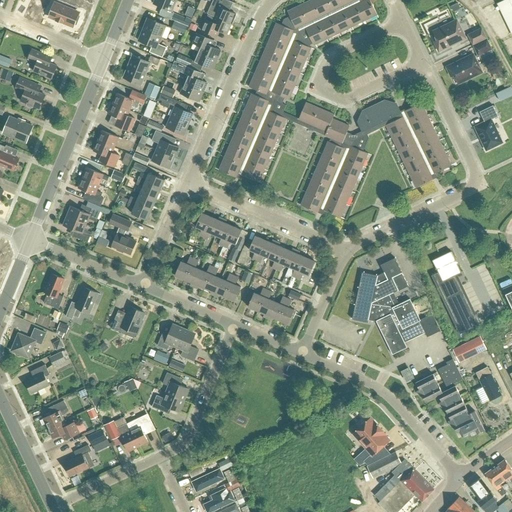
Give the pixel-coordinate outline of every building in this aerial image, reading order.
[(175,0),(155,0),(154,4),(162,7),(171,11),(175,0)] [(226,3),(220,0),(214,0),(213,4),(219,7),(214,17),(232,24),(236,14),(224,9),(226,3)] [(290,16),(284,19),(281,25),(298,32),(295,41),(308,46),(310,42),(312,41),(313,45),(377,14),(370,0),(311,0),(288,12),(290,16)] [(511,0),(504,0),(502,1),(497,4),(511,34),(511,0)] [(48,18),(74,29),(80,12),(55,1),(48,18)] [(450,6),(451,9),(453,12),(460,8),(457,2),(450,6)] [(186,18),(174,13),(171,19),(189,26),(194,13),(188,11),(186,18)] [(201,30),(212,35),(217,37),(219,31),(227,34),(232,24),(214,17),(212,22),(206,19),(201,30)] [(148,18),(144,29),(161,37),(165,25),(148,18)] [(439,51),(466,38),(457,20),(433,32),(437,40),(434,41),(439,51)] [(171,28),(184,33),(187,26),(174,21),(171,28)] [(196,31),(199,26),(192,23),(190,28),(196,31)] [(259,91),(257,96),(252,93),(219,170),(236,177),(238,173),(259,182),(286,118),(281,116),(283,112),(286,105),(280,102),(283,96),(289,99),(311,47),(308,46),(295,41),(298,32),(281,25),(277,23),(249,87),(259,91)] [(472,47),(486,40),(481,28),(466,35),(472,47)] [(144,29),(139,41),(156,48),(161,37),(144,29)] [(192,43),(200,47),(198,52),(216,60),(221,50),(212,46),(214,41),(197,33),(192,43)] [(491,50),(486,40),(472,47),(477,57),(491,50)] [(53,57),(43,53),(32,49),(28,59),(36,63),(33,71),(52,79),(57,66),(51,63),(53,57)] [(198,52),(194,61),(178,55),(176,60),(189,67),(189,66),(200,71),(203,65),(212,69),(216,60),(198,52)] [(0,54),(0,64),(5,66),(8,58),(0,54)] [(482,72),(473,54),(446,67),(451,76),(454,75),(458,84),(482,72)] [(146,74),(151,63),(157,66),(160,60),(150,56),(148,61),(133,55),(128,66),(145,74),(146,74)] [(188,76),(184,84),(203,92),(207,82),(201,80),(204,74),(181,63),(177,71),(188,76)] [(128,66),(123,78),(141,85),(145,74),(128,66)] [(1,78),(10,81),(14,72),(4,69),(2,68),(1,68),(0,69),(0,75),(1,76),(1,78)] [(42,86),(32,82),(20,77),(16,88),(25,92),(21,101),(27,103),(26,104),(27,107),(31,108),(33,107),(39,109),(45,95),(39,92),(42,86)] [(144,94),(155,99),(160,87),(149,83),(144,94)] [(203,92),(184,84),(180,94),(198,101),(203,92)] [(161,93),(173,98),(176,91),(164,86),(161,93)] [(134,100),(132,105),(137,107),(139,102),(143,104),(147,95),(133,90),(129,98),(134,100)] [(117,93),(113,103),(130,110),(132,105),(134,100),(129,98),(117,93)] [(189,105),(182,103),(161,94),(159,99),(175,106),(170,117),(189,125),(193,114),(186,111),(189,105)] [(357,122),(361,132),(352,136),(346,134),(350,126),(333,119),(334,115),(306,102),(299,119),(283,112),(281,116),(286,118),(331,138),(329,141),(341,146),(341,145),(350,149),(354,141),(367,134),(386,125),(397,120),(395,115),(401,112),(396,103),(384,99),(362,110),(357,122)] [(130,110),(113,103),(109,114),(112,115),(109,123),(115,126),(114,126),(130,132),(135,118),(127,116),(130,110)] [(421,103),(401,112),(395,115),(397,120),(386,125),(416,187),(433,179),(431,175),(451,165),(421,103)] [(494,103),(480,109),(485,120),(476,124),(487,148),(503,140),(492,117),(499,114),(494,103)] [(146,125),(148,118),(142,116),(140,122),(146,125)] [(4,133),(26,142),(32,126),(10,117),(4,133)] [(189,125),(170,117),(166,127),(184,135),(189,125)] [(144,132),(159,138),(164,126),(149,120),(144,132)] [(102,130),(98,140),(114,147),(119,137),(102,130)] [(341,146),(329,141),(328,141),(301,205),(318,212),(319,208),(340,217),(368,153),(363,151),(369,137),(367,134),(354,141),(350,149),(341,145),(341,146)] [(156,150),(175,158),(179,147),(161,139),(156,150)] [(114,147),(98,140),(93,151),(102,154),(99,161),(115,168),(120,156),(112,152),(114,147)] [(6,145),(5,147),(0,144),(0,170),(1,171),(3,166),(14,170),(19,158),(16,157),(18,150),(6,145)] [(175,158),(156,150),(152,160),(170,168),(175,158)] [(133,159),(147,165),(150,159),(135,153),(133,159)] [(146,174),(148,168),(135,162),(133,168),(146,174)] [(109,176),(87,167),(82,177),(99,184),(102,178),(107,181),(109,176)] [(111,178),(122,182),(125,174),(114,169),(111,178)] [(140,176),(138,180),(161,190),(165,180),(149,173),(146,179),(140,176)] [(82,177),(78,188),(90,193),(87,200),(101,205),(104,198),(101,196),(102,193),(97,190),(99,184),(82,177)] [(161,190),(138,180),(136,184),(143,187),(140,193),(156,200),(161,190)] [(124,198),(127,191),(121,189),(118,195),(124,198)] [(237,201),(240,194),(232,190),(229,196),(237,201)] [(131,196),(129,200),(152,210),(156,200),(140,193),(138,199),(131,196)] [(195,200),(203,204),(206,196),(199,193),(195,200)] [(152,210),(129,200),(128,204),(134,207),(132,213),(148,220),(152,210)] [(101,212),(103,213),(108,214),(108,215),(110,210),(88,201),(86,206),(101,212)] [(84,211),(71,206),(67,216),(86,224),(89,218),(96,222),(101,212),(86,206),(84,211)] [(203,238),(212,217),(202,213),(196,227),(202,229),(199,236),(203,238)] [(114,214),(110,223),(120,228),(112,246),(117,248),(117,250),(123,253),(124,251),(131,254),(136,241),(124,236),(126,230),(128,231),(132,222),(114,214)] [(86,224),(67,216),(63,225),(76,231),(73,236),(88,242),(92,232),(84,229),(86,224)] [(218,220),(212,217),(203,238),(207,240),(210,233),(216,235),(223,219),(219,217),(218,220)] [(223,219),(216,235),(221,238),(219,245),(223,247),(232,225),(226,223),(227,220),(223,219)] [(242,230),(232,225),(223,247),(227,248),(230,241),(236,244),(239,237),(242,230)] [(199,246),(201,240),(191,235),(189,241),(199,246)] [(256,261),(265,240),(255,235),(249,250),(255,252),(252,259),(256,261)] [(245,239),(239,237),(236,244),(234,248),(239,250),(240,250),(245,239)] [(271,242),(265,240),(256,261),(261,263),(264,256),(269,258),(276,241),(272,240),(271,242)] [(276,241),(269,258),(275,261),(272,268),(276,269),(285,248),(279,246),(280,243),(276,241)] [(228,259),(234,262),(239,250),(234,248),(233,247),(228,259)] [(285,248),(276,269),(281,271),(284,264),(289,267),(296,250),(292,248),(291,251),(285,248)] [(296,250),(289,267),(295,269),(292,276),(296,278),(305,257),(299,254),(300,251),(296,250)] [(451,251),(432,260),(438,272),(434,274),(457,322),(455,324),(459,334),(481,324),(476,313),(473,315),(455,276),(458,274),(461,272),(457,264),(455,260),(451,251)] [(185,280),(194,259),(190,257),(187,264),(181,261),(175,275),(185,280)] [(315,261),(305,257),(296,278),(301,280),(303,273),(309,275),(315,261)] [(432,314),(420,320),(410,299),(399,304),(394,292),(398,290),(399,291),(408,286),(402,273),(395,258),(381,265),(384,272),(378,275),(362,272),(352,319),(368,322),(369,319),(376,320),(392,354),(407,347),(405,342),(425,333),(427,337),(440,330),(432,314)] [(199,261),(194,259),(185,280),(191,282),(190,285),(194,287),(201,270),(196,267),(199,261)] [(201,270),(194,287),(198,288),(199,286),(205,288),(214,267),(210,265),(207,272),(201,270)] [(214,267),(205,288),(211,291),(210,294),(214,295),(221,278),(216,276),(218,269),(214,267)] [(241,280),(248,283),(252,274),(245,271),(241,280)] [(63,296),(58,294),(64,279),(53,274),(45,292),(48,293),(44,302),(58,308),(63,296)] [(227,281),(221,278),(214,295),(218,297),(219,294),(225,297),(234,276),(230,274),(227,281)] [(234,276),(225,297),(235,301),(241,287),(235,284),(238,278),(234,276)] [(297,289),(301,281),(296,279),(292,287),(297,289)] [(507,296),(511,292),(511,284),(503,289),(507,296)] [(97,292),(85,287),(78,304),(72,301),(66,316),(72,319),(74,315),(78,317),(81,310),(89,313),(97,292)] [(258,311),(267,290),(263,288),(260,295),(254,293),(254,294),(252,298),(248,307),(258,311)] [(267,290),(258,311),(264,314),(263,316),(267,318),(274,301),(269,299),(272,292),(267,290)] [(288,296),(298,300),(301,294),(291,290),(288,296)] [(280,304),(274,301),(267,318),(271,320),(272,317),(278,320),(287,299),(283,297),(280,304)] [(292,300),(287,299),(278,320),(288,324),(294,310),(289,307),(292,300)] [(125,318),(117,314),(111,328),(119,331),(121,327),(128,330),(129,327),(138,331),(143,321),(141,320),(145,313),(130,306),(125,318)] [(55,310),(52,317),(58,319),(61,313),(55,310)] [(60,322),(57,330),(56,333),(62,336),(64,333),(66,334),(69,326),(60,322)] [(177,346),(184,329),(172,325),(167,336),(162,334),(157,345),(167,349),(170,344),(177,346)] [(31,338),(19,333),(11,351),(29,358),(36,341),(42,344),(46,333),(35,328),(31,338)] [(195,334),(184,329),(177,346),(183,349),(181,355),(194,361),(199,350),(190,346),(195,334)] [(453,349),(459,362),(487,349),(480,335),(453,349)] [(64,346),(60,339),(53,343),(57,350),(64,346)] [(49,357),(54,367),(66,361),(70,359),(65,350),(62,351),(61,351),(49,357)] [(186,365),(172,359),(169,366),(183,372),(186,365)] [(438,369),(447,387),(463,379),(453,359),(446,362),(448,365),(438,369)] [(36,375),(25,380),(31,393),(49,385),(45,376),(50,374),(45,364),(34,370),(36,375)] [(483,387),(476,390),(482,403),(490,399),(490,400),(491,400),(492,402),(496,404),(501,402),(502,397),(501,395),(487,367),(476,373),(483,387)] [(409,368),(402,372),(406,379),(407,381),(413,377),(409,368)] [(166,393),(184,400),(188,388),(176,384),(179,378),(167,373),(163,383),(169,386),(166,393)] [(444,406),(451,420),(449,421),(451,427),(454,426),(457,433),(460,431),(462,437),(476,431),(477,434),(484,430),(475,411),(469,413),(456,386),(442,392),(433,374),(416,383),(419,390),(417,391),(419,396),(422,394),(425,401),(438,395),(442,402),(439,403),(442,408),(444,406)] [(336,386),(341,381),(336,376),(331,382),(336,386)] [(184,400),(166,393),(164,398),(157,395),(152,407),(165,412),(167,407),(179,411),(184,400)] [(53,405),(56,412),(43,418),(48,428),(64,420),(62,415),(69,410),(64,400),(53,405)] [(80,412),(85,408),(80,402),(75,407),(80,412)] [(94,408),(88,411),(90,417),(96,414),(94,408)] [(148,413),(146,414),(127,423),(138,447),(148,442),(145,435),(155,429),(148,413)] [(360,425),(360,426),(352,434),(372,457),(390,440),(386,435),(387,435),(374,421),(370,417),(365,422),(364,421),(362,422),(360,423),(360,425)] [(53,438),(62,434),(64,440),(86,429),(83,422),(76,425),(75,422),(68,425),(67,425),(64,420),(48,428),(53,438)] [(117,428),(114,420),(105,424),(112,439),(120,435),(117,428)] [(127,423),(117,428),(120,435),(128,451),(138,447),(127,423)] [(106,438),(102,429),(88,436),(90,441),(92,445),(106,438)] [(166,442),(174,438),(170,432),(162,436),(166,442)] [(77,457),(65,463),(71,476),(94,465),(88,452),(91,450),(89,444),(74,451),(77,457)] [(401,463),(396,452),(367,466),(372,477),(401,463)] [(230,459),(226,461),(219,464),(222,470),(233,465),(230,459)] [(395,475),(385,485),(375,495),(380,501),(378,503),(387,511),(398,511),(415,495),(422,501),(434,489),(413,468),(413,467),(405,459),(392,472),(395,475)] [(511,469),(505,459),(495,467),(505,481),(508,478),(511,483),(511,469)] [(505,481),(495,467),(485,473),(501,496),(506,493),(500,484),(505,481)] [(220,468),(192,481),(197,493),(225,480),(220,468)] [(235,479),(230,469),(224,472),(229,482),(235,479)] [(97,486),(110,480),(106,471),(93,477),(97,486)] [(240,477),(235,479),(229,482),(227,483),(230,490),(244,484),(240,477)] [(497,499),(480,478),(469,486),(480,500),(478,502),(484,510),(497,499)] [(211,500),(203,504),(207,511),(209,511),(235,500),(231,490),(229,491),(227,487),(209,495),(211,500)] [(238,500),(243,497),(238,487),(233,490),(238,500)] [(449,508),(445,511),(473,511),(474,511),(459,497),(449,508)] [(509,511),(508,510),(502,503),(497,507),(500,511),(509,511)]
